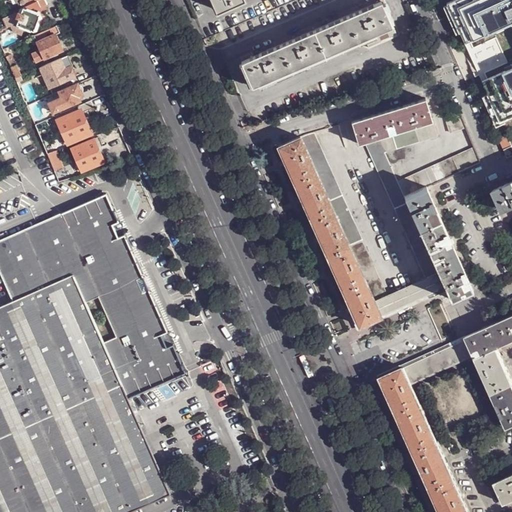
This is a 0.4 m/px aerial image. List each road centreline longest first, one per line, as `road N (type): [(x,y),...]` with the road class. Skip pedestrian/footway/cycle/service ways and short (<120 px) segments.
road 1 (unclassified): [(404,511),(174,0)]
road 2 (unclassified): [(72,0),(168,212)]
road 3 (primary): [(206,183),(124,0)]
road 4 (unclassified): [(222,338),(300,511)]
road 5 (primary): [(330,461),(266,317)]
road 6 (primary): [(266,317),(206,183)]
road 7 (unclassified): [(168,212),(222,338)]
